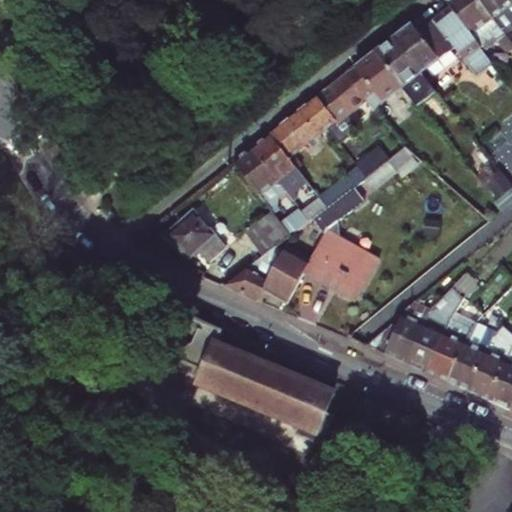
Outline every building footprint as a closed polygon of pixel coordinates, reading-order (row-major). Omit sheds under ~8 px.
[(511,43),(503,32),(478,0),(447,0),(446,1),(451,8),(481,48),(494,38),(508,56),(511,51),(511,43)] [(511,0),(478,0),(503,32),(511,25),(511,0)] [(395,38),(423,75),(455,50),(476,78),(494,64),(481,48),(451,8),(419,34),(412,25),(395,38)] [(436,94),(423,75),(395,38),(376,53),(404,90),(418,109),(436,94)] [(384,105),(404,90),(376,53),(356,69),(384,105)] [(347,75),(308,105),(327,131),(338,123),(339,125),(369,102),(347,75)] [(290,160),(327,131),(308,105),(271,134),(290,160)] [(404,126),(393,134),(404,146),(414,139),(404,126)] [(344,128),(333,137),(344,150),(354,140),(344,128)] [(316,194),(290,160),(271,134),(253,147),(285,189),(292,184),(297,192),(301,189),(309,199),(316,194)] [(285,189),(253,147),(234,162),(272,212),(276,216),(282,212),(275,203),(288,192),(285,189)] [(362,171),(369,180),(388,165),(397,158),(390,150),(362,171)] [(397,158),(388,165),(393,171),(413,156),(408,150),(397,158)] [(328,210),(340,201),(353,191),(369,180),(362,171),(360,168),(319,199),(328,210)] [(340,201),(346,210),(360,200),(353,191),(340,201)] [(319,199),(302,212),(311,223),(314,221),(328,210),(319,199)] [(328,210),(314,221),(324,235),(310,261),(302,275),(355,303),(379,259),(327,231),(349,214),(346,210),(340,201),(328,210)] [(300,209),(282,224),(292,237),(311,223),(302,212),(300,209)] [(189,262),(200,253),(210,264),(227,248),(194,211),(165,236),(189,262)] [(250,230),(269,255),(278,248),(292,237),(282,224),(276,216),(272,212),(250,230)] [(225,287),(260,302),(265,292),(286,303),(302,275),(310,261),(289,249),(285,256),(278,248),(269,255),(225,287)] [(403,364),(430,375),(454,318),(459,308),(450,305),(443,299),(431,311),(403,364)] [(403,364),(431,311),(414,303),(408,309),(398,328),(392,326),(368,347),(367,348),(403,364)] [(450,384),(474,328),(484,317),(475,309),(461,322),(454,318),(430,375),(450,384)] [(221,331),(190,318),(172,360),(201,372),(196,384),(298,426),(318,434),(327,413),(335,393),(215,344),(221,331)] [(450,384),(471,393),(495,338),(474,328),(450,384)] [(492,402),(511,357),(511,344),(495,338),(471,393),(492,402)] [(511,357),(492,402),(511,410),(511,357)] [(318,434),(298,426),(294,434),(322,446),(335,416),(327,413),(318,434)]
